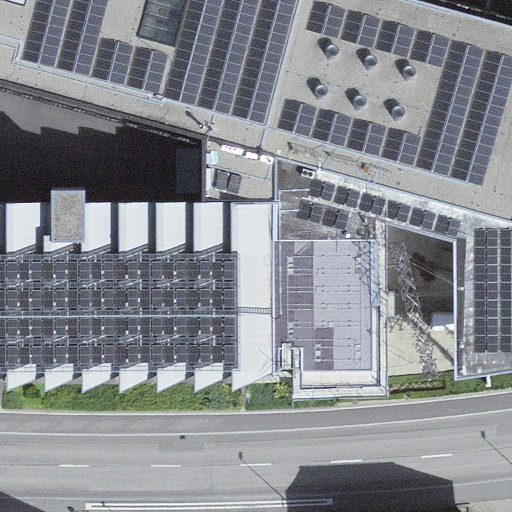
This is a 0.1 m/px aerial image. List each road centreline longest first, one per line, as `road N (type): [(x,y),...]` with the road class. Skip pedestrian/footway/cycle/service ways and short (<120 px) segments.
road 1 (primary): [(511,447),(212,465)]
road 2 (primary): [(212,465),(0,464)]
